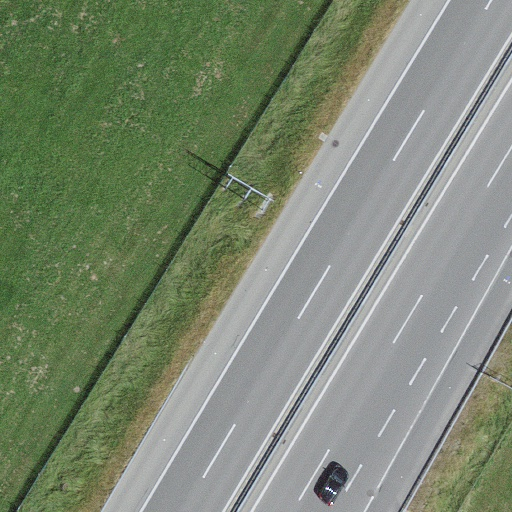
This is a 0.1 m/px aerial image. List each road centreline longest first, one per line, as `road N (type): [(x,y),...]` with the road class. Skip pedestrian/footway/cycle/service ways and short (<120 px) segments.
road 1 (motorway): [(490,0),(180,511)]
road 2 (motorway): [(431,0),(123,511)]
road 3 (motorway): [(290,511),(511,146)]
